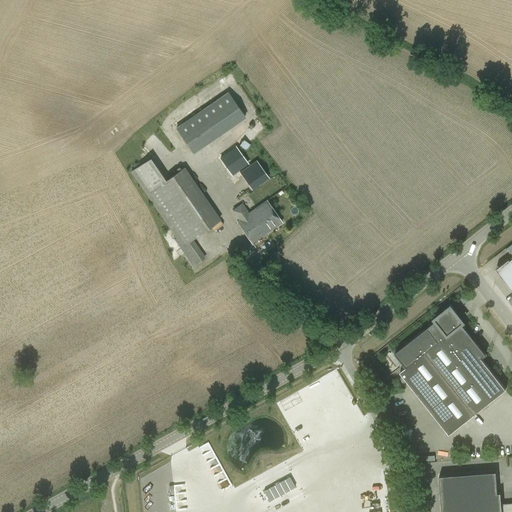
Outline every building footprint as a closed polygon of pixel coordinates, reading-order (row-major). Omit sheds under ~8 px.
[(193,153),(215,137),(199,113),(177,129),(193,153)] [(232,175),(248,163),(236,146),(219,158),(232,175)] [(184,168),(166,180),(151,158),(130,171),(145,194),(176,238),(174,239),(193,266),(206,258),(193,239),(221,219),(184,168)] [(268,178),(256,161),(240,173),(252,189),(268,178)] [(254,209),(249,213),(243,203),(233,210),(239,219),(237,221),(252,242),(281,222),(267,200),(254,209)] [(511,258),(510,260),(509,259),(496,269),(511,290),(511,258)] [(449,434),(475,414),(506,389),(482,357),(486,354),(462,323),(464,322),(451,306),(435,319),(436,320),(395,353),(406,367),(400,372),(449,434)] [(498,493),(496,472),(439,476),(441,511),(511,511),(511,502),(501,504),(500,493),(498,493)] [(289,477),(264,491),(269,501),(295,487),(289,477)]
